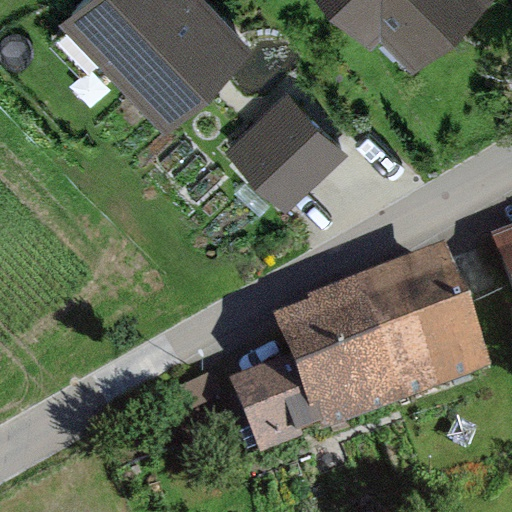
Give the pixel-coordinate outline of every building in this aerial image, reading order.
[(248,43),(205,0),(90,0),(72,19),(170,119),(248,43)] [(475,0),(354,0),(412,61),(475,0)] [(339,153),(289,100),(237,150),(286,203),(339,153)] [(511,327),(511,229),(478,243),(511,327)] [(483,376),(443,270),(277,332),(293,373),(238,394),(263,458),(483,376)]
